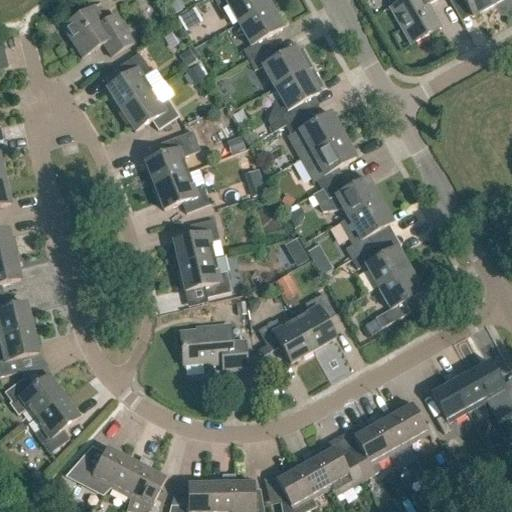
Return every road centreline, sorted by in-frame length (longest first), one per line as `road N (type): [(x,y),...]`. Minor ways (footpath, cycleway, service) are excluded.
road 1 (residential): [(511,311),(262,441),(191,435),(119,388)]
road 2 (residential): [(119,388),(142,351),(143,257),(117,173),(80,112),(48,103)]
road 3 (residential): [(119,388),(90,356),(71,297),(41,146),(48,103)]
road 4 (residential): [(511,311),(398,114)]
road 5 (residential): [(398,114),(511,48)]
road 6 (residential): [(398,114),(335,0)]
